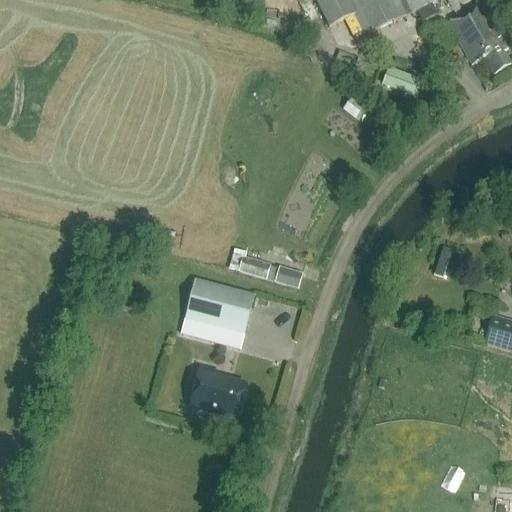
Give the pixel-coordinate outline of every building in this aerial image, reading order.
[(440,1),(440,0),(313,0),(329,30),(354,17),(364,39),(416,13),(421,23),(436,16),(431,5),(440,1)] [(494,77),(511,67),(504,54),(507,52),(481,6),(448,25),(472,67),(484,60),(494,77)] [(388,85),(423,97),(428,82),(393,70),(388,85)] [(439,276),(452,278),(458,251),(446,248),(439,276)] [(243,258),(239,273),(266,281),(270,266),(243,258)] [(303,276),(280,269),(275,284),(298,291),(303,276)] [(255,297),(195,281),(184,321),(244,337),(255,297)] [(483,347),(511,354),(511,323),(491,318),(483,347)] [(218,375),(201,371),(190,408),(235,420),(244,387),(216,379),(218,375)] [(511,511),(511,500),(502,499),(500,511),(511,511)]
